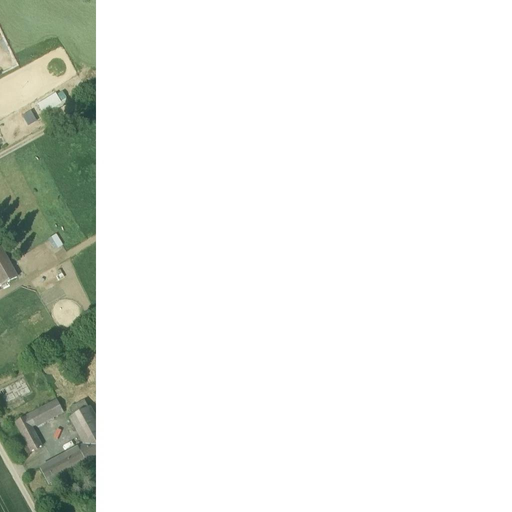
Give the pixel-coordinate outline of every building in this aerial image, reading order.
[(43,114),(62,105),(57,94),(37,103),(43,114)] [(0,250),(0,286),(15,278),(0,250)] [(60,274),(45,281),(41,274),(30,279),(36,292),(63,279),(60,274)] [(27,396),(18,379),(0,389),(0,402),(4,409),(27,396)] [(64,414),(56,400),(25,416),(33,431),(64,414)] [(111,455),(88,409),(68,419),(83,449),(37,473),(45,489),(111,455)] [(33,431),(25,416),(12,423),(31,456),(43,449),(33,431)]
